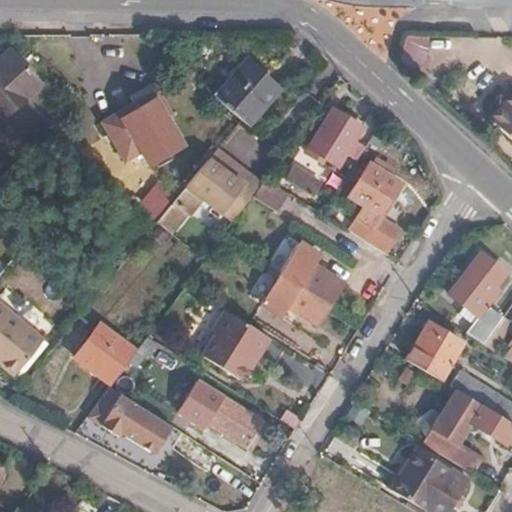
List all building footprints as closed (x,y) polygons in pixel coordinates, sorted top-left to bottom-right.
[(422,66),(428,40),(403,33),(396,59),(422,66)] [(0,112),(6,118),(41,84),(9,52),(0,60),(0,112)] [(214,96),(247,124),(278,86),(245,59),(214,96)] [(511,88),(487,116),(511,140),(511,88)] [(183,145),(154,97),(120,116),(149,164),(183,145)] [(352,163),(363,145),(351,138),(360,125),(331,108),(305,149),(333,167),(341,155),(352,163)] [(124,191),(135,179),(103,149),(92,161),(124,191)] [(260,181),(263,176),(233,155),(221,170),(207,160),(186,188),(215,211),(195,237),(161,213),(154,222),(202,258),(260,181)] [(351,233),(383,253),(398,232),(377,218),(399,184),(384,175),(388,169),(376,160),(372,165),(368,163),(355,183),(348,179),(334,200),(341,204),(345,197),(361,207),(347,229),(351,233)] [(309,195),(318,182),(293,164),(284,178),(309,195)] [(285,190),(263,176),(260,181),(261,182),(252,193),(274,207),(285,190)] [(134,207),(150,220),(168,196),(152,184),(134,207)] [(285,306),(315,324),(341,284),(312,265),(319,254),(297,241),(258,302),(279,316),(285,306)] [(484,345),(502,318),(482,304),(493,289),(488,286),(501,268),(478,250),(445,292),(474,315),(463,332),(484,345)] [(0,362),(13,374),(42,339),(0,304),(0,362)] [(511,325),(511,324),(502,318),(484,345),(495,352),(511,325)] [(242,334),(246,327),(234,319),(218,345),(225,350),(220,357),(226,361),(219,372),(240,387),(264,349),(242,334)] [(74,358),(110,383),(135,348),(99,323),(74,358)] [(424,327),(404,358),(439,380),(462,342),(441,329),(437,334),(424,327)] [(303,381),(310,368),(286,353),(278,365),(303,381)] [(453,388),(511,423),(511,403),(459,371),(449,386),(453,388)] [(108,385),(87,414),(117,434),(120,430),(152,451),(170,424),(108,385)] [(502,445),(511,429),(511,423),(453,388),(421,442),(447,458),(457,442),(468,425),(502,445)] [(243,446),(259,421),(222,398),(206,422),(243,446)] [(447,458),(469,472),(479,456),(457,442),(447,458)] [(416,472),(426,456),(412,448),(402,465),(416,472)] [(467,480),(426,456),(416,472),(402,465),(388,488),(428,511),(446,511),(451,504),(457,495),(467,480)] [(461,497),(457,495),(451,504),(455,506),(461,497)]
